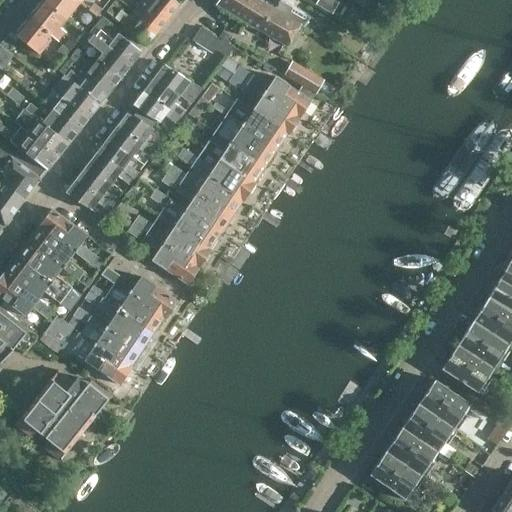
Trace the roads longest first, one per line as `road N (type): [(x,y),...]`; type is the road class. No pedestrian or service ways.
road 1 (residential): [(314,511),(511,205)]
road 2 (residential): [(46,193),(201,0)]
road 3 (residential): [(189,298),(318,109)]
road 4 (residential): [(189,298),(46,193)]
road 5 (residential): [(107,419),(189,298)]
